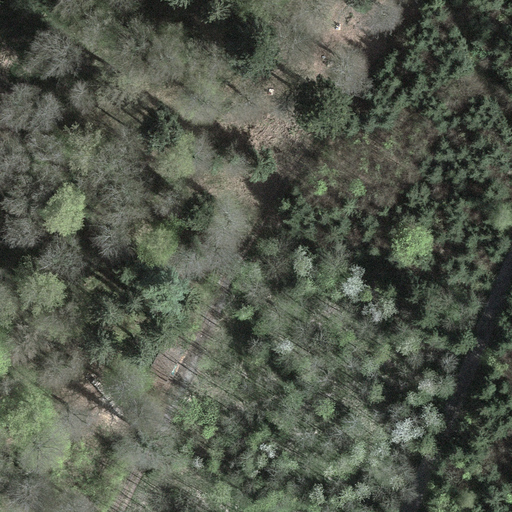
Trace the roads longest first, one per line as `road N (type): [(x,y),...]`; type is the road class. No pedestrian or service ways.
road 1 (track): [(109,511),(244,231)]
road 2 (track): [(409,511),(511,268)]
